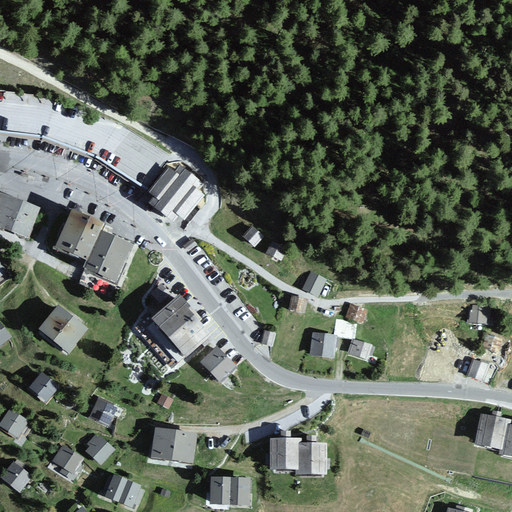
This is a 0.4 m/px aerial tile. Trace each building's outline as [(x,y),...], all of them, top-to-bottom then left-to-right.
[(0,132),(41,138),(96,158),(139,185),(154,165),(164,152),(129,129),(106,119),(73,107),(43,98),(0,92),(0,132)] [(139,185),(133,193),(176,226),(197,199),(184,189),(191,181),(174,168),(168,176),(154,165),(139,185)] [(29,213),(0,202),(0,237),(17,244),(29,213)] [(97,232),(100,224),(68,209),(51,247),(83,262),(97,232)] [(259,238),(249,229),(239,240),(249,249),(259,238)] [(130,247),(97,232),(83,262),(80,270),(113,285),(130,247)] [(282,250),(268,242),(261,255),(275,263),(282,250)] [(308,271),(301,283),(318,293),(325,281),(308,271)] [(145,283),(136,274),(127,282),(137,292),(145,283)] [(151,292),(159,301),(170,290),(162,281),(151,292)] [(302,303),(288,298),(284,311),(297,316),(302,303)] [(166,300),(142,320),(173,357),(198,336),(166,300)] [(78,332),(49,307),(28,332),(57,357),(78,332)] [(486,308),(468,307),(467,325),(485,326),(486,308)] [(363,315),(347,308),(343,317),(359,324),(363,315)] [(272,335),(263,333),(260,343),(269,345),(272,335)] [(332,338),(310,335),(307,356),(329,359),(332,338)] [(500,342),(481,335),(475,349),(495,356),(500,342)] [(349,340),(344,355),(364,362),(369,347),(349,340)] [(210,348),(193,363),(212,386),(230,371),(210,348)] [(488,368),(468,360),(461,375),(481,384),(488,368)] [(53,389),(35,374),(22,389),(40,405),(53,389)] [(112,409),(92,400),(83,420),(103,429),(112,409)] [(24,423),(3,409),(0,413),(0,433),(12,441),(24,423)] [(504,422),(474,416),(468,445),(494,450),(492,457),(511,461),(511,428),(503,427),(504,422)] [(192,436),(148,430),(144,459),(188,465),(192,436)] [(94,437),(80,452),(95,466),(109,451),(94,437)] [(318,444),(261,440),(259,469),(316,473),(318,444)] [(84,461),(61,447),(51,464),(65,473),(62,477),(71,482),(84,461)] [(28,479),(9,462),(0,471),(0,483),(13,495),(28,479)] [(107,476),(97,498),(126,511),(136,489),(107,476)] [(242,480),(202,479),(202,505),(242,506),(242,480)]
